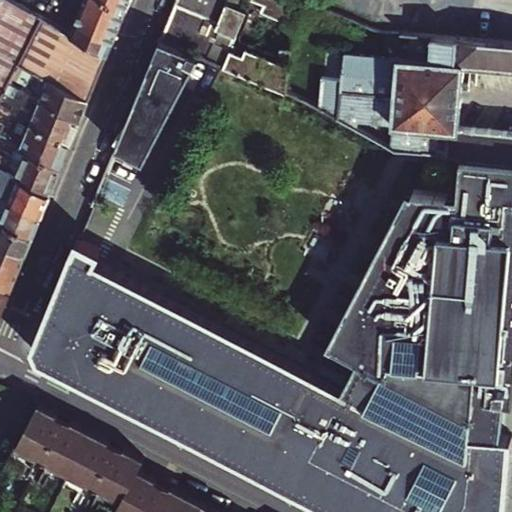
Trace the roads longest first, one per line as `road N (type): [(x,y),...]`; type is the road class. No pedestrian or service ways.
road 1 (residential): [(151,0),(0,366)]
road 2 (residential): [(0,366),(291,511)]
